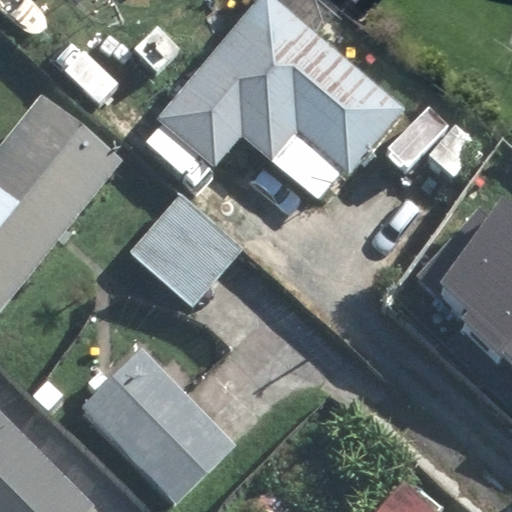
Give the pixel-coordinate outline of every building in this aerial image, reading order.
[(328,0),(276,0),(325,47),(350,22),(328,0)] [(401,121),(260,4),(152,132),(211,180),(236,149),(313,212),(338,183),(345,188),(401,121)] [(0,151),(0,318),(118,176),(36,108),(0,151)] [(504,354),(511,345),(511,205),(505,199),(488,216),(479,208),(417,277),(504,354)] [(126,262),(189,317),(241,258),(178,204),(126,262)] [(76,418),(167,511),(175,511),(236,454),(141,355),(108,389),(98,379),(84,392),(94,402),(76,418)] [(0,511),(90,511),(94,508),(0,415),(0,511)] [(384,511),(413,511),(397,498),(384,511)]
